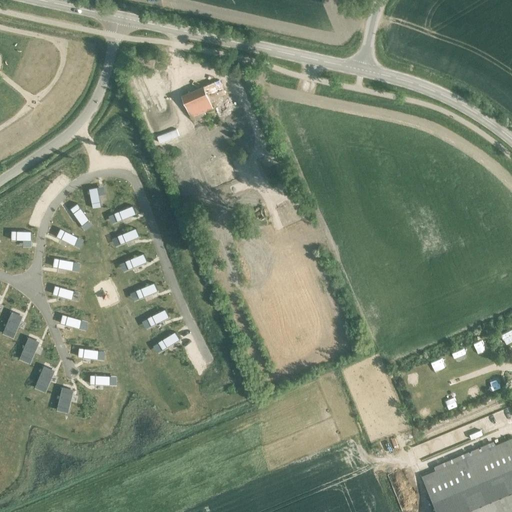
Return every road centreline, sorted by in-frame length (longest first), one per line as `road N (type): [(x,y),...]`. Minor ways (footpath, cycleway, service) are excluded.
road 1 (secondary): [(362,69),(118,17)]
road 2 (unclassified): [(0,181),(89,112),(118,17)]
road 3 (secondary): [(511,139),(456,100),(362,69)]
